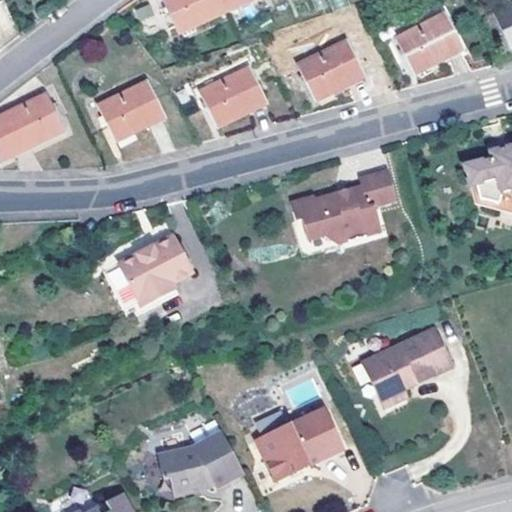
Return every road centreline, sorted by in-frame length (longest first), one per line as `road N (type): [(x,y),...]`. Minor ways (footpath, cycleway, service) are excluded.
road 1 (residential): [(511,85),(147,186),(0,198)]
road 2 (residential): [(0,77),(100,0)]
